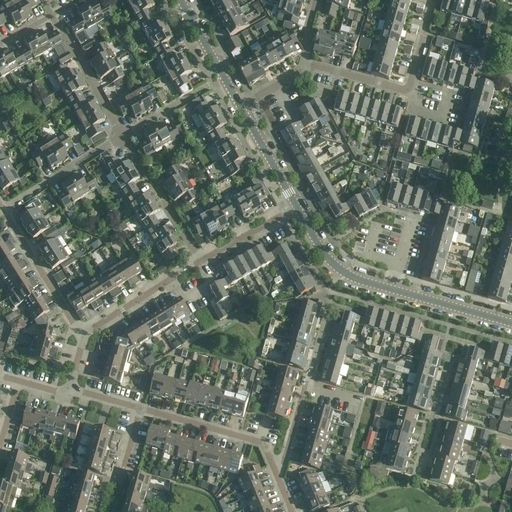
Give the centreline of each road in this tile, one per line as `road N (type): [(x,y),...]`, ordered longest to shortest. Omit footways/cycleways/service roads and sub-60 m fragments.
road 1 (residential): [(278,478),(257,440),(140,409)]
road 2 (residential): [(278,478),(305,384),(362,400)]
road 3 (residential): [(200,260),(121,136)]
road 4 (residential): [(3,212),(81,336)]
road 5 (residential): [(121,136),(51,14)]
road 6 (residential): [(3,212),(121,136)]
road 7 (tertiary): [(392,289),(332,264),(296,206)]
road 8 (tertiary): [(511,323),(392,289)]
road 9 (tertiary): [(240,106),(179,0)]
